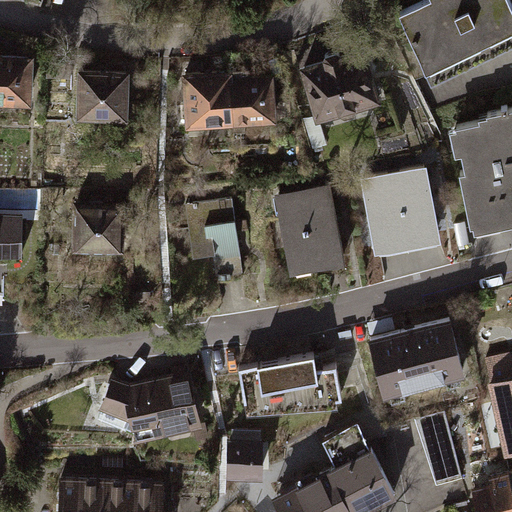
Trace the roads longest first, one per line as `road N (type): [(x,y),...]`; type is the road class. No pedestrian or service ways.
road 1 (residential): [(0,353),(282,322),(511,266)]
road 2 (residential): [(0,11),(166,41),(287,24),(340,0)]
